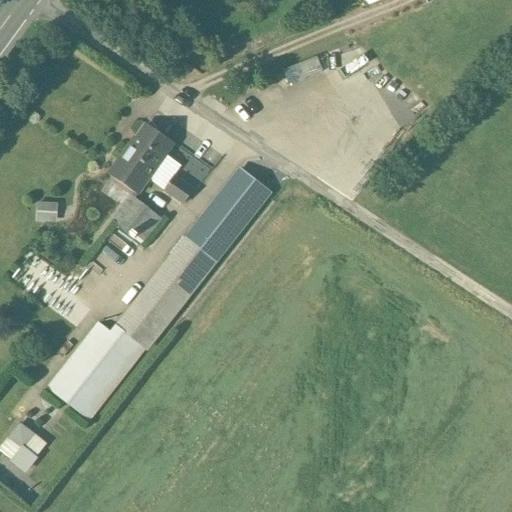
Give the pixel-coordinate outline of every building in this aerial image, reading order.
[(317,54),(285,70),(291,83),(324,68),(317,54)] [(171,145),(140,124),(107,174),(137,195),(171,145)] [(183,164),(164,189),(183,204),(210,170),(187,152),(182,159),(172,151),(170,154),(183,164)] [(97,424),(268,187),(237,164),(115,332),(98,320),(48,388),(97,424)] [(113,220),(145,242),(163,215),(130,193),(113,220)] [(37,221),(59,220),(58,200),(36,201),(37,221)] [(0,451),(27,473),(50,443),(21,421),(0,447),(0,451)]
